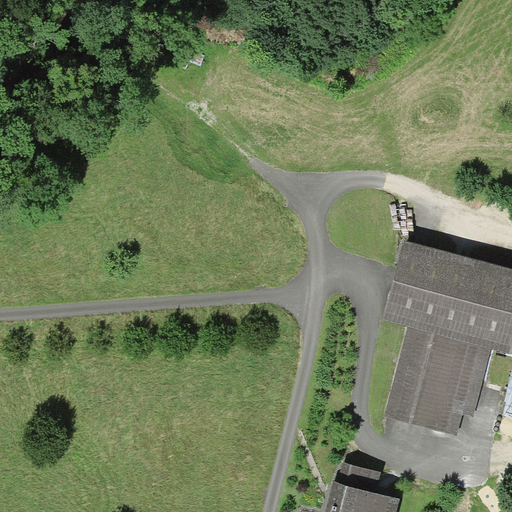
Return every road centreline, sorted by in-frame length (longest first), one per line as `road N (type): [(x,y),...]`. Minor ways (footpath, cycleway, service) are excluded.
road 1 (track): [(167,70),(249,161),(316,207),(316,293),(347,284),(369,292),(359,412),(365,441),(381,452),(472,470)]
road 2 (track): [(0,319),(316,293),(271,511)]
